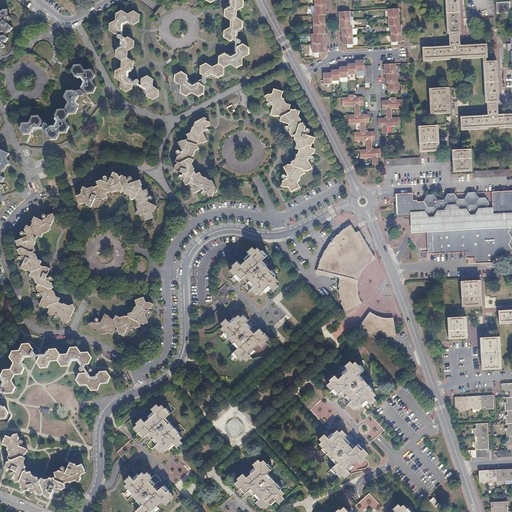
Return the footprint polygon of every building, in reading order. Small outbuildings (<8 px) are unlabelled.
[(230,0),(230,7),(225,9),(225,15),(231,19),(231,27),(224,30),(223,37),(229,41),(232,40),(234,41),(237,43),(238,43),(240,43),(241,42),(241,41),(239,40),(238,40),(236,38),(236,31),(241,28),(242,21),(236,17),(237,10),(243,6),(243,0),(230,0)] [(327,15),(325,0),(314,0),(315,6),(315,16),(313,16),(313,25),(314,35),(312,35),(312,38),(312,45),(313,54),(315,54),(324,54),(324,44),(323,35),(325,34),(325,33),(324,15),(327,15)] [(458,0),(445,0),(447,35),(448,35),(449,47),(422,48),(423,62),(450,61),(450,59),(461,59),(461,60),(482,59),(485,104),(487,104),(487,114),(487,116),(460,118),(460,132),(488,130),(488,129),(499,128),(499,130),(511,128),(511,114),(498,116),(497,104),(499,104),(497,72),(497,66),(496,62),(486,63),(486,59),(487,59),(486,45),(460,46),(459,34),(461,34),(458,0)] [(509,3),(496,4),(497,15),(509,14),(509,3)] [(122,9),(115,13),(115,20),(109,23),(109,29),(115,34),(121,31),(121,24),(128,21),(133,25),(139,21),(139,14),(133,11),(128,14),(122,9)] [(158,30),(158,33),(159,35),(160,38),(161,40),(163,42),(165,44),(167,46),(169,48),(171,49),(174,49),(177,50),(179,50),(182,50),(185,49),(187,48),(190,47),(192,45),(194,43),(195,41),(197,39),(198,37),(199,34),(199,31),(199,29),(199,26),(198,23),(197,21),(196,18),(195,16),(193,14),(191,13),(188,11),(186,10),(183,9),(181,9),(178,9),(175,9),(173,10),(170,11),(168,12),(166,13),(164,15),(162,17),(160,20),(159,22),(159,25),(158,27),(158,30)] [(398,9),(387,10),(387,18),(388,26),(390,26),(390,35),(391,43),(392,43),(401,43),(401,34),(400,26),(399,26),(398,18),(398,9)] [(0,44),(0,45),(1,47),(2,47),(3,47),(4,47),(4,46),(4,45),(4,44),(3,44),(3,43),(2,43),(1,42),(5,42),(8,38),(5,35),(8,32),(9,32),(13,28),(4,21),(5,19),(8,21),(9,21),(10,21),(11,20),(11,19),(11,18),(10,17),(9,17),(8,17),(7,17),(6,16),(8,13),(7,10),(2,10),(2,11),(0,11),(0,44)] [(341,46),(351,45),(352,45),(352,37),(351,29),(350,29),(349,20),(349,15),(349,12),(338,12),(338,24),(339,29),(340,29),(341,38),(341,46)] [(121,61),(121,67),(115,70),(114,78),(121,81),(120,88),(124,91),(126,92),(132,89),(132,87),(132,86),(139,83),(139,81),(138,80),(137,80),(133,82),(126,78),(126,71),(132,68),(133,61),(127,58),(127,51),(134,47),(134,40),(128,37),(125,38),(121,35),(119,34),(118,35),(117,35),(116,36),(116,38),(117,38),(119,39),(121,40),(121,47),(115,50),(115,57),(121,61)] [(223,68),(229,65),(230,64),(231,64),(236,67),(241,64),(241,62),(242,58),(248,55),(248,48),(243,44),(236,48),(236,54),(230,57),(224,54),(217,57),(217,64),(211,67),(206,64),(199,67),(199,71),(199,74),(202,76),(201,80),(201,81),(202,82),(203,83),(204,83),(205,82),(205,81),(206,77),(211,74),(218,77),(223,74),(223,71),(223,68)] [(5,83),(5,85),(6,88),(7,90),(8,93),(10,95),(12,97),(14,99),(16,100),(18,101),(21,102),(24,102),(26,103),(29,102),(32,102),(34,101),(37,99),(39,98),(41,96),(42,94),(44,92),(45,89),(46,87),(46,84),(46,81),(46,79),(45,76),(44,73),(43,71),(42,69),(40,67),(38,65),(35,64),(33,63),(30,62),(28,61),(25,61),(22,62),(20,62),(17,63),(15,64),(13,66),(11,68),(9,70),(7,72),(6,75),(6,77),(5,80),(5,83)] [(355,64),(346,65),(346,68),(338,68),(338,71),(330,71),(330,74),(322,74),(323,86),(331,85),(331,82),(339,82),(339,79),(347,79),(347,76),(355,75),(355,73),(364,72),(364,84),(372,84),(370,66),(363,66),(363,61),(354,61),(355,64)] [(84,70),(81,64),(73,65),(71,71),(74,77),(81,76),(85,82),(82,87),(86,93),(93,93),(96,87),(92,81),(95,75),(91,69),(84,70)] [(394,65),(383,65),(384,75),(385,75),(386,84),(387,84),(388,94),(399,93),(398,83),(397,84),(396,74),(395,74),(394,65)] [(174,81),(174,82),(180,85),(180,93),(186,96),(192,92),(198,96),(203,93),(204,86),(198,83),(191,86),(186,82),(186,79),(187,75),(184,74),(181,71),(176,74),(175,75),(175,76),(174,81)] [(152,86),(153,80),(153,79),(147,75),(140,79),(140,83),(140,86),(143,88),(146,89),(146,96),(152,100),(158,96),(158,90),(152,87),(152,86)] [(293,135),(294,138),(293,140),(296,144),(294,148),(299,149),(298,153),(295,155),(294,160),(290,161),(292,163),(289,165),(287,164),(283,166),(288,175),(285,175),(284,174),(283,174),(282,174),(281,175),(281,176),(281,177),(281,178),(282,178),(282,179),(283,179),(284,179),(285,178),(287,178),(282,180),(281,185),(285,187),(286,186),(288,186),(291,191),(299,187),(296,182),(300,175),(304,173),(303,171),(306,169),(308,170),(312,168),(307,160),(308,159),(309,159),(309,160),(309,161),(310,162),(311,162),(312,162),(313,161),(313,160),(313,159),(313,158),(312,157),(311,157),(310,157),(309,155),(312,153),(314,149),(310,147),(311,143),(313,142),(314,138),(305,134),(305,133),(306,134),(307,134),(308,133),(309,133),(309,132),(309,131),(309,130),(308,129),(307,129),(306,129),(305,130),(303,131),(305,127),(302,122),(301,123),(299,121),(300,120),(297,115),(300,111),(293,109),(293,110),(288,108),(290,104),(285,102),(280,96),(282,91),(273,88),(271,94),(270,94),(269,94),(264,96),(267,100),(271,102),(270,103),(269,103),(269,102),(268,103),(267,103),(267,104),(266,104),(266,105),(266,106),(267,107),(268,107),(269,107),(270,107),(271,106),(271,105),(271,104),(273,105),(270,114),(275,116),(276,115),(280,117),(279,120),(289,124),(288,126),(287,126),(286,126),(285,126),(284,126),(283,127),(283,128),(283,129),(284,129),(284,130),(285,130),(286,130),(287,130),(288,129),(288,128),(289,127),(290,128),(289,129),(290,129),(289,132),(291,136),(293,135)] [(58,121),(55,127),(49,127),(47,132),(45,135),(50,140),(56,140),(59,133),(66,132),(69,126),(66,120),(69,114),(75,113),(78,107),(74,101),(77,95),(80,94),(81,95),(82,96),(83,95),(84,94),(83,93),(83,92),(81,91),(75,91),(74,89),(66,90),(63,96),(67,102),(64,108),(57,109),(54,115),(58,121)] [(448,89),(428,90),(430,116),(450,115),(448,89)] [(348,99),(341,99),(342,108),(353,107),(354,116),(347,117),(348,125),(359,125),(360,134),(353,134),(354,143),(365,142),(366,151),(360,152),(360,160),(371,159),(372,166),(373,166),(377,166),(376,159),(380,159),(380,150),(371,151),(371,142),(374,141),(374,133),(365,133),(364,124),(368,124),(367,116),(359,116),(358,107),(362,107),(361,98),(353,99),(353,96),(348,96),(348,99)] [(390,101),(381,102),(382,110),(385,110),(386,119),(377,120),(378,128),(381,128),(381,135),(385,135),(387,134),(387,128),(398,127),(398,119),(391,119),(391,110),(402,109),(401,101),(395,101),(395,98),(390,99),(390,101)] [(231,105),(226,108),(229,114),(234,111),(234,110),(231,105)] [(38,115),(32,116),(29,122),(22,123),(19,129),(23,134),(30,134),(33,128),(40,127),(42,129),(42,130),(42,131),(43,132),(44,132),(45,131),(46,129),(41,124),(43,121),(38,115)] [(175,152),(175,153),(175,154),(175,155),(176,155),(177,155),(178,155),(179,155),(180,155),(176,157),(175,161),(177,162),(176,165),(175,166),(173,170),(183,174),(182,176),(181,176),(180,176),(179,176),(178,176),(178,177),(178,178),(178,179),(178,180),(179,180),(180,180),(181,180),(182,179),(183,178),(184,178),(183,180),(185,186),(191,188),(190,190),(192,194),(201,189),(202,192),(201,192),(201,193),(201,194),(201,195),(201,196),(202,196),(203,197),(204,197),(204,196),(205,195),(205,194),(205,193),(205,192),(206,192),(208,195),(212,197),(213,192),(216,192),(216,191),(212,182),(207,180),(206,179),(201,176),(199,173),(195,175),(193,170),(194,169),(192,164),(193,159),(192,159),(192,156),(193,156),(195,151),(198,149),(197,145),(201,143),(202,144),(207,142),(203,132),(204,132),(205,133),(206,133),(207,133),(208,133),(209,132),(209,131),(209,130),(208,130),(208,129),(207,129),(206,129),(205,129),(204,130),(203,130),(207,127),(209,122),(205,121),(206,119),(202,118),(195,122),(192,128),(191,129),(190,133),(186,134),(188,139),(184,141),(183,140),(178,142),(182,151),(180,152),(179,152),(178,151),(177,151),(176,151),(175,152)] [(437,127),(418,128),(419,153),(439,153),(438,135),(437,127)] [(0,190),(1,190),(2,189),(2,188),(2,187),(2,186),(1,185),(0,184),(0,183),(2,183),(3,179),(0,177),(0,176),(2,172),(4,171),(6,167),(10,165),(8,161),(7,161),(6,158),(8,154),(0,150),(0,190)] [(470,151),(452,152),(453,174),(471,173),(470,151)] [(416,160),(384,161),(384,168),(420,166),(419,159),(416,160)] [(50,162),(44,164),(46,171),(52,169),(50,162)] [(474,173),(474,175),(475,180),(510,178),(509,171),(474,173)] [(101,180),(96,182),(98,186),(93,188),(92,187),(86,189),(82,187),(81,195),(76,196),(79,205),(84,203),(86,204),(86,205),(90,207),(95,198),(96,199),(96,200),(95,201),(95,202),(95,203),(95,204),(96,204),(97,205),(98,205),(99,204),(100,203),(100,202),(100,201),(99,201),(99,200),(98,200),(97,200),(98,199),(103,199),(107,198),(105,193),(110,191),(111,193),(117,191),(121,193),(121,191),(124,192),(124,194),(129,196),(131,200),(134,198),(136,204),(135,204),(138,210),(136,211),(135,214),(140,216),(141,215),(143,215),(145,220),(154,217),(151,213),(156,206),(148,201),(148,200),(150,201),(151,200),(152,200),(152,199),(152,198),(152,197),(151,196),(150,196),(149,196),(148,196),(147,198),(146,198),(148,193),(147,189),(142,191),(140,185),(141,185),(139,180),(130,183),(130,182),(131,182),(132,181),(133,180),(133,179),(132,178),(132,177),(131,177),(130,176),(129,177),(128,177),(128,178),(128,179),(128,180),(127,182),(125,177),(121,174),(120,176),(117,175),(117,174),(113,172),(109,180),(107,180),(108,179),(108,177),(108,176),(107,176),(106,175),(105,176),(104,176),(103,177),(103,178),(103,179),(104,180),(105,180),(104,182),(101,180)] [(511,192),(509,192),(491,193),(492,217),(511,215),(511,192)] [(412,201),(412,194),(395,195),(396,216),(424,215),(427,220),(434,220),(437,214),(444,213),(447,207),(454,207),(458,212),(465,212),(468,218),(475,218),(478,212),(485,211),(489,205),(485,199),(478,200),(474,194),(467,194),(464,200),(457,201),(453,195),(447,195),(445,198),(440,198),(440,201),(437,201),(433,196),(426,196),(423,202),(417,203),(417,201),(412,201)] [(22,258),(24,260),(22,265),(20,267),(21,269),(23,270),(26,270),(30,272),(28,276),(32,278),(34,283),(36,283),(36,285),(35,287),(36,290),(41,292),(41,293),(40,293),(39,293),(38,293),(37,294),(37,295),(37,296),(38,297),(39,297),(40,297),(41,297),(42,296),(43,296),(39,305),(49,308),(47,313),(51,315),(55,313),(56,315),(55,316),(54,316),(54,317),(53,318),(54,318),(54,319),(54,320),(55,320),(56,320),(57,320),(58,319),(58,318),(58,317),(58,316),(57,316),(57,315),(59,314),(63,324),(68,322),(68,320),(70,319),(69,318),(74,308),(72,304),(69,305),(64,303),(62,304),(57,302),(59,298),(55,296),(54,292),(53,291),(51,288),(53,287),(51,283),(48,281),(48,280),(50,281),(51,281),(52,280),(52,279),(52,278),(52,277),(51,277),(51,276),(50,276),(49,277),(48,277),(47,278),(45,277),(49,269),(45,267),(43,267),(39,265),(41,261),(37,259),(35,254),(34,253),(33,251),(35,250),(33,247),(36,241),(34,241),(36,236),(41,238),(43,233),(48,231),(47,230),(51,230),(49,227),(54,217),(53,213),(48,215),(46,220),(45,220),(45,219),(45,218),(46,218),(46,217),(46,216),(46,215),(45,214),(44,214),(43,214),(42,214),(42,215),(42,216),(41,216),(42,217),(42,218),(43,218),(42,220),(34,217),(31,220),(33,223),(30,227),(26,225),(24,227),(25,228),(24,229),(25,232),(24,232),(23,231),(22,231),(21,231),(20,231),(20,232),(19,233),(20,234),(20,235),(21,235),(22,235),(23,235),(24,237),(14,241),(16,245),(18,246),(18,248),(17,249),(18,253),(23,256),(22,256),(21,256),(21,255),(20,255),(19,255),(18,256),(17,257),(17,258),(18,259),(18,260),(19,260),(20,260),(21,260),(21,259),(22,258)] [(356,284),(357,281),(357,278),(359,275),(360,272),(363,268),(365,266),(368,264),(374,260),(358,232),(355,234),(350,225),(345,228),(342,230),(339,233),(336,236),(332,240),(329,243),(327,247),(324,251),(322,254),(320,257),(319,260),(318,264),(316,267),(316,271),(315,274),(331,278),(332,277),(338,278),(338,281),(337,286),(337,287),(339,290),(337,292),(338,295),(338,297),(338,300),(341,301),(339,305),(341,308),(343,310),(344,312),(346,313),(357,306),(360,304),(358,301),(357,298),(356,295),(356,291),(356,287),(356,284)] [(431,231),(426,231),(426,246),(427,255),(465,253),(465,259),(473,259),(474,265),(495,264),(495,258),(501,258),(508,257),(511,251),(511,227),(510,227),(431,231)] [(248,251),(251,255),(240,264),(237,261),(232,265),(233,267),(229,270),(234,275),(236,273),(240,278),(244,275),(254,286),(251,289),(255,293),(257,291),(260,294),(264,291),(263,290),(268,285),(273,290),(278,285),(275,283),(278,280),(275,277),(274,277),(269,272),(271,270),(266,265),(265,267),(259,262),(265,257),(259,251),(260,250),(257,247),(254,249),(252,247),(248,251)] [(500,272),(492,272),(493,281),(500,280),(500,272)] [(480,282),(460,283),(461,308),(481,307),(480,282)] [(92,321),(88,323),(89,327),(98,332),(99,334),(102,333),(104,333),(108,332),(111,333),(114,329),(118,331),(119,334),(123,336),(127,327),(128,328),(128,329),(128,330),(128,331),(129,332),(130,332),(131,332),(132,331),(132,330),(132,329),(132,328),(131,327),(132,326),(134,328),(140,325),(139,324),(142,323),(144,323),(148,322),(144,313),(146,312),(147,312),(147,313),(147,314),(148,314),(149,315),(150,315),(150,314),(151,314),(151,313),(152,312),(151,311),(150,310),(149,310),(148,310),(147,309),(150,308),(153,303),(148,301),(147,303),(145,301),(143,297),(135,300),(137,304),(135,306),(134,306),(132,311),(128,313),(128,315),(125,316),(125,315),(120,317),(115,315),(114,318),(110,316),(109,315),(105,313),(100,322),(98,321),(99,320),(99,319),(98,318),(97,317),(96,317),(95,318),(94,319),(94,320),(94,321),(95,322),(96,322),(95,323),(92,321)] [(511,310),(497,312),(498,325),(511,324),(511,310)] [(394,336),(392,322),(391,318),(388,319),(383,319),(380,319),(377,318),(374,317),(372,316),(368,313),(365,316),(358,326),(359,330),(361,330),(367,334),(369,333),(371,336),(375,336),(380,338),(382,336),(384,338),(387,337),(391,337),(392,338),(394,336)] [(223,327),(220,329),(223,332),(224,332),(229,337),(227,338),(232,343),(234,342),(239,347),(233,352),(238,357),(237,358),(241,362),(243,359),(245,362),(250,357),(247,353),(257,344),(261,348),(266,343),(265,342),(269,339),(264,333),(262,335),(257,330),(253,334),(244,323),(248,320),(243,315),(240,317),(238,315),(234,319),(235,319),(229,324),(225,319),(220,323),(223,327)] [(465,318),(447,319),(448,341),(467,340),(465,318)] [(499,338),(479,339),(481,371),(501,370),(499,338)] [(33,348),(29,342),(23,343),(19,350),(13,350),(9,356),(13,362),(10,368),(4,368),(0,375),(4,381),(1,389),(0,388),(0,392),(4,392),(6,394),(9,393),(12,392),(15,386),(11,380),(14,373),(21,373),(24,367),(20,361),(23,355),(30,354),(33,348)] [(67,352),(60,353),(58,359),(62,364),(69,362),(72,355),(78,354),(84,361),(91,360),(93,354),(90,349),(81,349),(79,345),(69,346),(67,352)] [(34,353),(34,354),(38,359),(36,361),(40,366),(47,366),(50,360),(58,359),(60,353),(56,347),(49,348),(46,354),(37,355),(37,353),(37,352),(37,351),(36,350),(35,350),(34,351),(34,352),(34,353)] [(331,390),(332,389),(337,394),(342,390),(351,400),(347,403),(352,409),(355,406),(357,408),(361,405),(360,404),(365,400),(369,405),(375,400),(372,397),(375,394),(372,391),(370,392),(366,386),(367,385),(363,380),(361,381),(357,377),(361,372),(356,367),(357,366),(354,361),(351,364),(349,361),(344,366),(348,370),(337,379),(334,375),(328,380),(329,381),(326,385),(331,390)] [(87,368),(80,368),(76,376),(82,382),(87,381),(92,388),(98,387),(101,379),(109,379),(111,374),(107,367),(100,368),(97,373),(92,374),(87,368)] [(505,425),(506,438),(506,451),(503,452),(499,452),(495,452),(496,459),(499,459),(503,459),(507,459),(510,458),(511,458),(511,384),(501,385),(501,391),(504,391),(504,392),(509,392),(510,396),(511,396),(511,399),(503,399),(504,412),(505,425)] [(467,398),(454,399),(454,412),(467,412),(480,411),(492,410),(492,397),(479,398),(467,398)] [(136,425),(132,429),(137,434),(139,432),(144,437),(147,433),(157,443),(154,447),(158,451),(160,449),(163,452),(167,448),(166,448),(171,443),(176,448),(181,443),(179,440),(181,438),(178,434),(177,435),(172,430),(174,428),(170,424),(168,425),(163,420),(168,415),(163,409),(163,408),(161,405),(158,408),(156,405),(151,409),(154,413),(144,422),(141,419),(135,424),(136,425)] [(0,419),(6,419),(8,413),(5,407),(0,407),(0,419)] [(473,425),(473,438),(474,451),(471,451),(471,459),(475,459),(478,458),(482,458),(485,458),(484,451),(487,451),(486,438),(486,425),(473,425)] [(322,447),(327,452),(325,454),(330,459),(331,457),(337,463),(331,468),(336,473),(334,474),(338,478),(341,475),(344,478),(349,474),(345,469),(355,460),(359,464),(365,459),(363,458),(367,454),(362,448),(360,450),(356,445),(352,449),(342,439),(346,435),(341,430),(339,432),(336,430),(333,433),(332,434),(333,435),(328,439),(323,435),(318,439),(321,441),(318,444),(321,448),(322,447)] [(9,460),(11,461),(10,463),(8,464),(7,468),(16,472),(15,474),(14,473),(12,474),(11,475),(11,476),(11,477),(12,478),(13,479),(14,479),(15,478),(16,477),(17,478),(16,480),(18,484),(21,483),(23,487),(22,489),(24,493),(34,490),(35,491),(33,492),(32,493),(32,494),(32,495),(33,496),(34,496),(36,496),(37,495),(37,494),(37,493),(38,493),(39,496),(43,497),(44,496),(47,497),(47,498),(51,500),(55,490),(56,491),(57,491),(56,492),(56,493),(56,494),(57,495),(58,495),(60,495),(61,494),(61,493),(61,492),(60,491),(61,490),(62,491),(68,490),(66,485),(70,483),(72,484),(77,482),(80,484),(82,479),(82,478),(82,476),(87,474),(84,466),(79,468),(76,466),(76,465),(72,464),(68,473),(67,472),(67,471),(67,470),(66,469),(65,468),(63,468),(62,469),(62,470),(62,471),(63,472),(63,473),(60,472),(56,474),(58,478),(53,480),(51,479),(47,481),(43,480),(42,481),(39,480),(39,478),(34,477),(33,472),(29,474),(27,469),(28,468),(25,464),(27,459),(25,458),(26,456),(28,456),(29,451),(20,447),(21,446),(22,446),(23,446),(24,446),(25,445),(25,444),(25,443),(25,442),(24,441),(22,441),(21,441),(20,442),(20,440),(19,435),(15,436),(15,438),(12,439),(7,438),(4,446),(9,448),(10,450),(9,451),(11,456),(9,460)] [(252,465),(256,469),(246,478),(242,474),(236,479),(237,480),(238,481),(234,484),(238,489),(241,487),(245,492),(249,489),(259,499),(255,502),(260,507),(263,505),(266,507),(270,504),(269,503),(274,498),(279,503),(281,501),(284,498),(282,495),(284,493),(281,489),(280,490),(275,485),(276,483),(272,479),(270,481),(265,475),(270,471),(265,465),(267,464),(263,460),(261,462),(258,460),(252,465)] [(478,471),(478,475),(479,482),(487,482),(495,481),(503,481),(511,481),(511,480),(511,469),(502,470),(494,470),(486,471),(478,471)] [(133,495),(131,497),(136,502),(137,500),(142,505),(137,510),(138,511),(150,511),(151,511),(161,502),(165,506),(170,501),(169,500),(172,497),(167,491),(166,493),(161,488),(157,492),(147,482),(151,478),(146,473),(143,476),(141,473),(138,477),(134,482),(129,477),(124,482),(126,485),(123,487),(127,491),(128,490),(133,495)] [(498,502),(490,502),(490,510),(490,511),(507,511),(507,508),(507,502),(498,502)]
